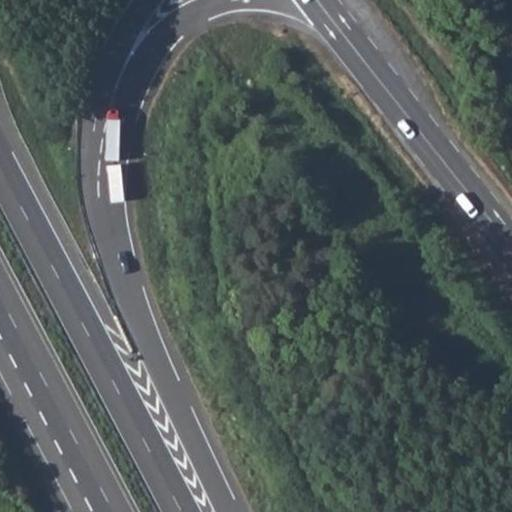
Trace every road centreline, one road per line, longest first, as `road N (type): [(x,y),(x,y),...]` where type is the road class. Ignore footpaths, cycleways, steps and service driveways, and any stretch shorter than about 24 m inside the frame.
road 1 (motorway): [(227,511),(122,272),(106,197),(106,130),(120,79)]
road 2 (motorway): [(182,511),(0,165)]
road 3 (primary): [(511,246),(329,10)]
road 4 (motorway): [(120,79),(172,29),(223,3),(279,0),(329,10)]
road 5 (motorway): [(0,302),(110,511)]
road 6 (track): [(396,0),(511,158)]
